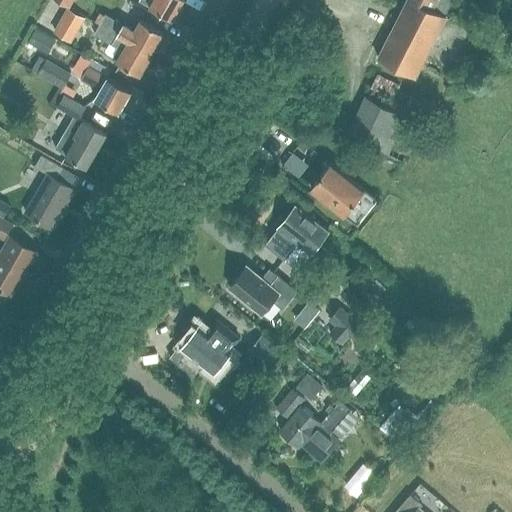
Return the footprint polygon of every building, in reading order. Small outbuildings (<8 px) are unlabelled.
[(183,0),(153,0),(150,6),(172,19),(183,0)] [(406,0),(378,57),(416,76),(447,16),(454,0),(406,0)] [(72,40),(85,17),(68,8),(55,31),(72,40)] [(107,13),(100,24),(153,54),(166,32),(142,19),(136,30),(107,13)] [(153,54),(100,24),(95,33),(124,50),(118,61),(141,74),(153,54)] [(36,28),(29,40),(40,46),(47,34),(36,28)] [(77,44),(68,62),(78,67),(87,49),(77,44)] [(64,88),(72,74),(47,60),(39,74),(64,88)] [(82,79),(101,90),(96,99),(119,112),(131,91),(89,66),(82,79)] [(86,106),(65,94),(59,105),(75,114),(56,147),(88,166),(107,132),(80,116),(86,106)] [(367,95),(347,131),(385,152),(405,115),(367,95)] [(35,167),(48,175),(26,213),(52,228),(75,189),(58,179),(64,168),(42,155),(35,167)] [(330,162),(310,187),(357,224),(376,199),(330,162)] [(0,199),(0,213),(4,216),(11,205),(0,199)] [(329,231),(297,205),(267,243),(286,258),(299,243),(311,252),(329,231)] [(0,236),(4,239),(13,225),(0,217),(0,236)] [(11,236),(0,255),(0,289),(13,297),(38,252),(11,236)] [(248,264),(230,286),(262,312),(273,299),(283,307),(298,290),(279,274),(271,283),(248,264)] [(310,301),(303,309),(313,317),(319,309),(310,301)] [(341,306),(330,319),(337,324),(331,331),(343,342),(360,323),(341,306)] [(230,351),(229,350),(239,337),(217,320),(207,332),(199,326),(182,347),(179,344),(169,357),(193,377),(202,365),(212,373),(230,351)] [(262,334),(251,348),(270,364),(281,350),(262,334)] [(359,360),(344,378),(353,385),(368,367),(359,360)] [(307,375),(297,386),(311,399),(321,387),(307,375)] [(288,416),(303,398),(293,389),(277,408),(288,416)] [(302,407),(281,432),(298,446),(301,442),(322,460),(338,442),(330,435),(341,421),(352,409),(341,400),(331,412),(321,424),(302,407)] [(378,417),(393,430),(402,420),(388,407),(378,417)] [(353,474),(345,484),(358,496),(367,486),(353,474)] [(411,494),(395,511),(425,511),(419,507),(422,503),(411,494)]
